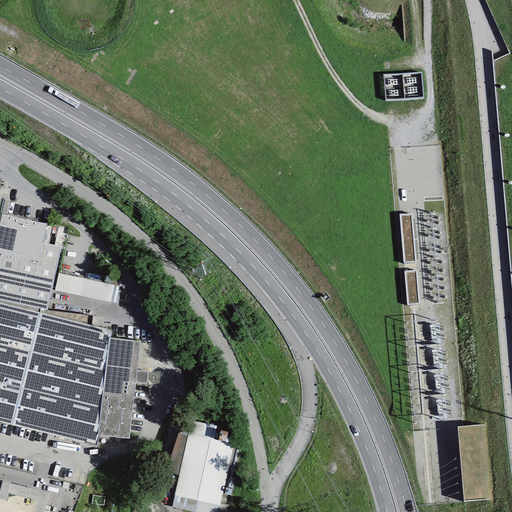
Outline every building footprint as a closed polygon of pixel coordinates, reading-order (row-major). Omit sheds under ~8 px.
[(423,96),(420,71),(382,75),(384,100),(423,96)] [(0,300),(47,310),(60,247),(42,243),(46,224),(0,213),(0,300)] [(411,214),(400,214),(404,262),(415,261),(411,214)] [(416,271),(405,271),(408,304),(419,303),(416,271)] [(97,435),(98,435),(109,337),(110,331),(90,325),(90,317),(47,310),(0,300),(0,422),(95,445),(97,435)] [(140,341),(109,337),(98,435),(129,439),(135,382),(146,383),(148,371),(136,370),(140,341)] [(182,433),(190,435),(172,507),(194,511),(218,511),(235,445),(213,439),(216,427),(185,420),(182,433)] [(0,511),(45,511),(51,492),(0,479),(0,511)]
